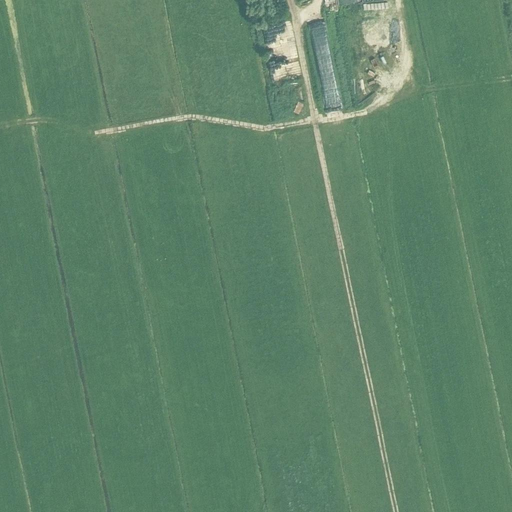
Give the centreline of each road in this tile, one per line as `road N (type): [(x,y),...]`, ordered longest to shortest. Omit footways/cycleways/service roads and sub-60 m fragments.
road 1 (track): [(0,126),(40,118),(108,128),(189,114),(262,127),(511,76)]
road 2 (track): [(394,511),(314,121)]
